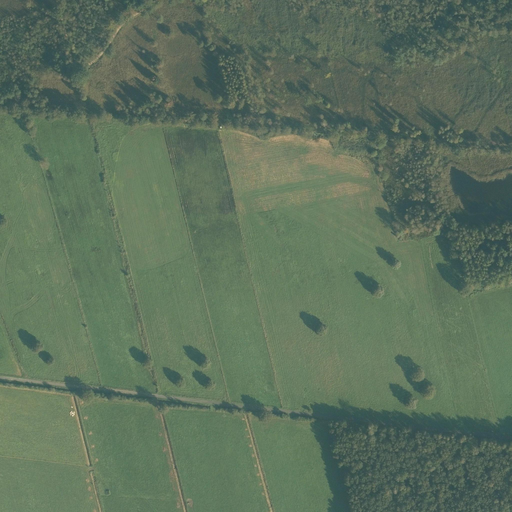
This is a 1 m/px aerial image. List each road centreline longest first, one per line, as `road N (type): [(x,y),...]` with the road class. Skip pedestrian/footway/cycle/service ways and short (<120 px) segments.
road 1 (track): [(511,436),(0,376)]
road 2 (track): [(83,110),(232,122)]
road 3 (track): [(203,0),(232,122)]
